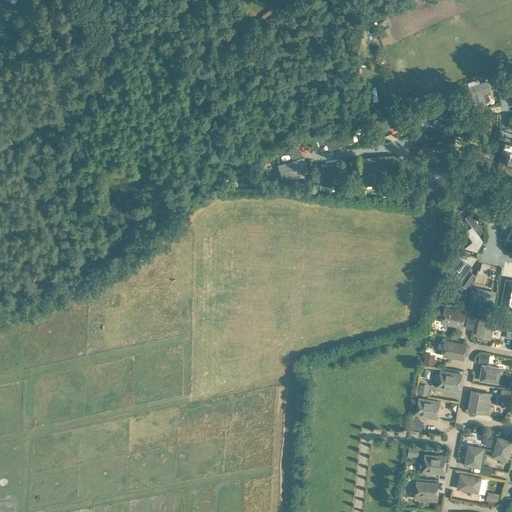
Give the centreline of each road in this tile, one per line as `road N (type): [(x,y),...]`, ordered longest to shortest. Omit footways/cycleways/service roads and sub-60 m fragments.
road 1 (track): [(349,122),(223,169),(67,284),(0,309)]
road 2 (track): [(358,511),(368,432),(455,441),(461,422),(511,426)]
road 3 (track): [(192,0),(59,83),(0,102)]
road 4 (track): [(511,187),(414,164),(400,147),(316,158)]
road 5 (track): [(192,0),(283,147)]
road 6 (track): [(455,441),(443,510),(495,511)]
